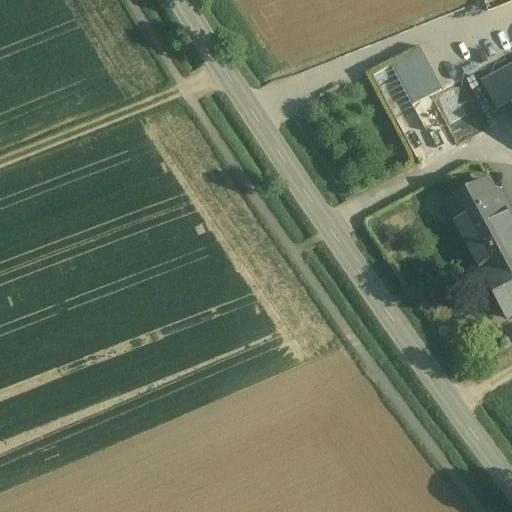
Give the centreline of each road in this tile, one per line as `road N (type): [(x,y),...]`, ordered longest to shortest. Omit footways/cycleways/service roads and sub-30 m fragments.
road 1 (secondary): [(181,0),(511,484)]
road 2 (track): [(226,72),(0,167)]
